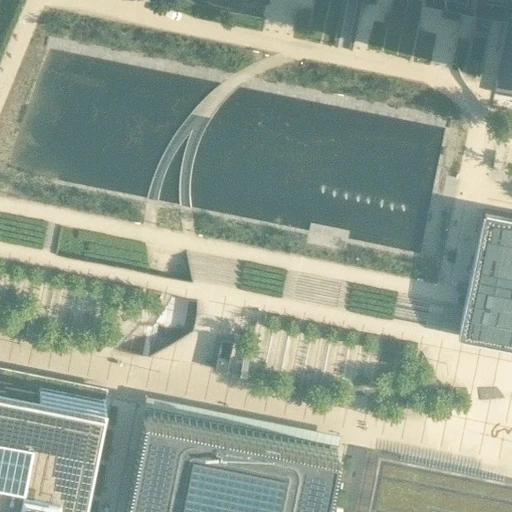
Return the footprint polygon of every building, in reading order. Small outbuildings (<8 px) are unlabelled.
[(361,0),(342,0),(333,46),(352,50),(361,0)] [(511,0),(510,9),(494,89),(490,106),(504,109),(505,109),(511,111),(508,121),(511,122),(511,0)] [(511,214),(483,209),(469,283),(464,307),(458,335),(511,345),(511,214)] [(511,347),(0,244),(0,374),(4,376),(103,396),(511,478),(511,347)] [(0,374),(0,507),(24,511),(79,511),(103,396),(4,376),(0,374)] [(313,447),(313,446),(238,431),(165,417),(164,417),(163,416),(162,416),(161,416),(160,416),(159,416),(158,416),(157,417),(156,417),(155,417),(154,417),(153,417),(153,418),(152,418),(151,418),(151,419),(150,419),(149,419),(149,420),(148,420),(147,421),(146,421),(146,422),(145,423),(144,424),(143,425),(142,426),(142,427),(141,427),(141,428),(141,429),(140,429),(140,430),(140,431),(139,432),(139,433),(139,434),(123,511),(321,511),(327,487),(330,472),(330,471),(330,470),(330,469),(330,468),(330,467),(330,466),(330,465),(330,464),(330,463),(329,462),(329,461),(329,460),(328,459),(328,458),(327,457),(327,456),(326,455),(325,454),(324,453),(324,452),(323,452),(323,451),(322,451),(321,450),(320,450),(320,449),(319,449),(318,448),(317,448),(316,448),(316,447),(315,447),(314,447),(313,447)] [(511,511),(511,486),(376,459),(365,511),(511,511)]
